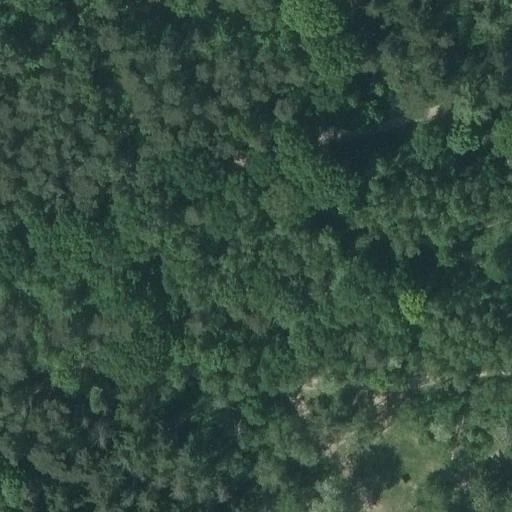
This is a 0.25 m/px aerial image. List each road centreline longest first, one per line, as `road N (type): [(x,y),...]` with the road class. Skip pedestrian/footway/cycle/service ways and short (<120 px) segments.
road 1 (track): [(373,511),(346,465),(272,383),(81,359),(0,363)]
road 2 (track): [(272,383),(511,372)]
road 3 (track): [(126,183),(131,162),(71,0)]
road 4 (track): [(326,139),(511,92)]
road 5 (track): [(311,0),(326,139)]
road 6 (track): [(0,219),(126,183)]
